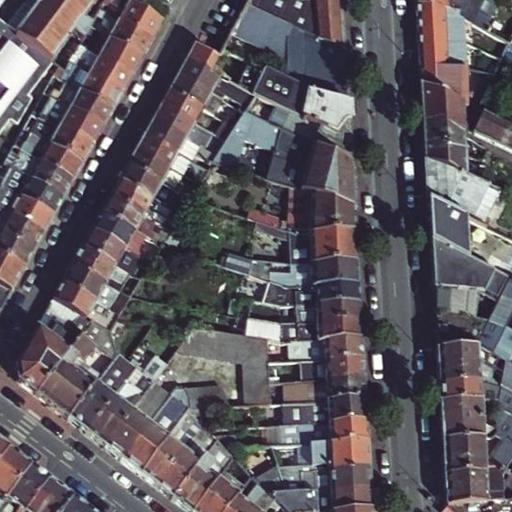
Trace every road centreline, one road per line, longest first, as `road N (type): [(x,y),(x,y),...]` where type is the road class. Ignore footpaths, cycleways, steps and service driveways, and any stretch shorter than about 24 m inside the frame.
road 1 (tertiary): [(374,0),(406,511)]
road 2 (residential): [(198,0),(0,356)]
road 3 (tertiary): [(134,511),(0,408)]
